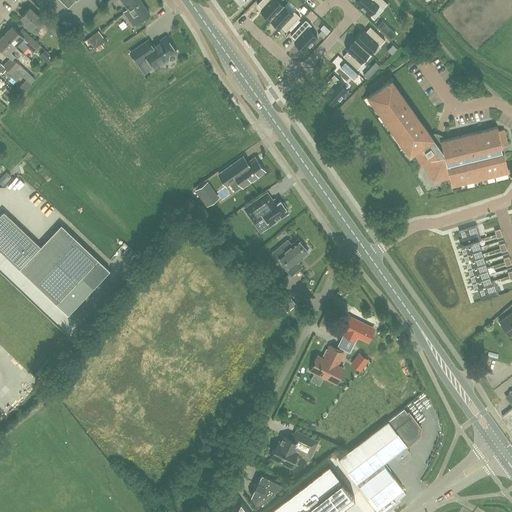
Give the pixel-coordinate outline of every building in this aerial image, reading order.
[(129,9),(141,1),(140,0),(122,0),(129,9),(124,12),(125,13),(129,9)] [(263,8),(262,10),(264,12),(271,19),(284,5),(279,0),(261,0),(258,4),(263,8)] [(357,0),(355,2),(369,15),(370,14),(374,18),(382,10),(382,9),(387,3),(383,0),(357,0)] [(129,9),(125,13),(133,25),(138,22),(150,14),(141,1),(129,9)] [(287,31),(301,16),(295,11),(293,13),(284,5),(271,19),(279,26),(280,27),(281,28),(282,26),(287,31)] [(41,19),(39,16),(30,8),(21,17),(26,21),(24,23),(36,34),(45,24),(40,19),(41,19)] [(46,26),(48,28),(61,40),(65,35),(61,30),(62,29),(52,20),(46,26)] [(297,43),(305,50),(318,36),(309,28),(311,26),(305,20),(292,35),(297,40),(295,41),(296,42),(297,43)] [(4,35),(22,53),(28,47),(33,52),(40,45),(22,28),(19,32),(13,26),(4,35)] [(364,30),(355,40),(369,53),(377,44),(380,46),(385,40),(370,26),(365,32),(364,30)] [(392,28),(387,34),(391,38),(396,32),(392,28)] [(94,49),(96,47),(99,51),(104,48),(101,44),(106,40),(99,30),(83,42),(89,51),(93,48),(94,49)] [(321,30),(318,34),(323,39),(326,35),(322,31),(321,30)] [(28,72),(25,69),(21,65),(20,66),(12,58),(14,56),(17,58),(22,53),(4,35),(0,39),(0,47),(7,54),(8,54),(12,58),(8,62),(19,73),(20,73),(21,74),(24,77),(28,72)] [(149,60),(157,71),(171,61),(173,63),(175,63),(177,61),(177,59),(177,57),(179,55),(167,40),(154,49),(150,44),(133,56),(140,67),(149,60)] [(348,51),(343,56),(358,70),(371,55),(369,53),(355,40),(346,49),(348,51)] [(393,43),(387,49),(392,53),(397,47),(393,43)] [(35,62),(43,70),(50,64),(41,55),(35,62)] [(9,77),(11,75),(14,78),(18,78),(20,75),(19,74),(19,73),(8,62),(4,66),(0,62),(0,61),(0,73),(1,72),(2,74),(4,72),(9,77)] [(340,67),(345,71),(349,66),(345,62),(340,67)] [(363,75),(368,79),(372,74),(368,70),(363,75)] [(338,82),(340,80),(334,74),(320,89),(325,94),(324,95),(325,96),(326,97),(334,105),(347,91),(338,82)] [(371,93),(367,96),(410,155),(415,152),(433,177),(448,173),(452,187),(509,173),(504,154),(502,154),(501,147),(508,145),(504,129),(498,131),(497,127),(441,141),(441,139),(435,137),(431,140),(389,81),(385,84),(381,79),(368,88),(371,93)] [(247,163),(243,157),(219,174),(227,186),(237,179),(243,186),(252,180),(252,181),(259,177),(258,176),(264,171),(255,158),(247,163)] [(219,198),(207,182),(196,190),(207,206),(219,198)] [(422,197),(426,195),(421,186),(417,189),(422,197)] [(283,203),(282,204),(280,202),(278,204),(275,200),(274,200),(273,201),(267,193),(245,209),(255,223),(264,217),(270,225),(288,213),(287,211),(288,209),(283,203)] [(0,250),(56,304),(95,263),(106,274),(117,284),(139,257),(96,216),(55,260),(41,246),(4,211),(0,215),(0,250)] [(243,229),(237,232),(241,240),(255,233),(246,214),(237,218),(243,229)] [(477,225),(459,231),(463,245),(478,240),(481,239),(477,225)] [(284,252),(281,254),(286,260),(281,264),(291,275),(302,267),(297,261),(308,252),(304,247),(304,245),(304,244),(303,243),(301,242),(300,242),(299,242),(298,240),(292,245),(288,240),(280,247),(284,252)] [(463,245),(460,246),(463,253),(481,247),(478,240),(463,245)] [(481,247),(463,253),(465,260),(483,254),(481,247)] [(483,254),(465,260),(467,266),(485,261),(483,254)] [(485,261),(467,266),(469,273),(487,268),(485,261)] [(487,268),(469,273),(471,280),(489,274),(487,268)] [(280,286),(269,273),(263,278),(273,291),(280,286)] [(489,274),(471,280),(474,287),(476,286),(491,281),(489,274)] [(491,281),(476,286),(481,300),(499,294),(494,280),(491,281)] [(280,301),(288,295),(284,290),(276,296),(280,301)] [(511,312),(501,321),(511,334),(511,333),(511,312)] [(369,326),(350,317),(344,329),(346,330),(344,335),(355,340),(357,336),(363,339),(368,341),(374,329),(369,326)] [(322,357),(323,358),(337,365),(344,353),(330,346),(326,353),(324,352),(322,357)] [(368,360),(360,354),(352,364),(360,370),(368,360)] [(344,368),(337,365),(323,358),(322,357),(318,355),(310,371),(336,384),(344,368)] [(349,451),(338,459),(377,510),(389,501),(403,490),(383,464),(394,455),(399,462),(403,462),(409,457),(410,453),(405,447),(407,445),(418,436),(419,429),(407,413),(404,408),(349,451)] [(271,455),(271,457),(286,464),(290,466),(292,462),(297,452),(309,458),(317,442),(301,434),(296,431),(291,440),(283,436),(280,443),(278,442),(274,449),(273,450),(271,454),(271,455)] [(329,465),(268,511),(341,511),(340,511),(338,511),(335,511),(333,509),(352,494),(342,480),(341,480),(329,465)] [(283,484),(261,473),(251,496),(257,505),(283,484)] [(247,511),(241,502),(235,511),(247,511)]
